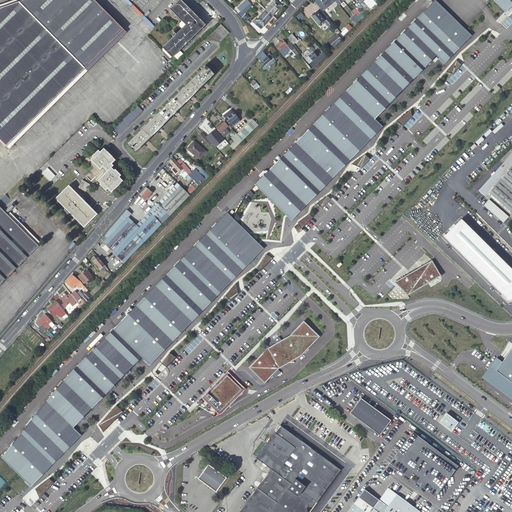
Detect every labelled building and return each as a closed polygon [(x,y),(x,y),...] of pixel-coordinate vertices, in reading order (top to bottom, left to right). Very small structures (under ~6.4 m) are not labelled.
[(0,138),(2,141),(8,148),(73,84),(125,32),(93,0),(86,0),(85,2),(82,0),(11,0),(0,4),(0,138)] [(164,47),(174,57),(206,25),(181,0),(179,0),(171,9),(182,21),(186,25),(182,29),(164,47)] [(240,11),(249,2),(246,0),(244,0),(237,8),(240,11)] [(470,36),(434,0),(256,183),(292,218),(296,214),(382,126),(375,119),(420,73),(436,56),(444,63),(470,36)] [(275,0),(274,0),(266,10),(273,15),(282,5),(275,0)] [(316,0),(315,1),(321,9),(329,2),(327,0),(316,0)] [(370,7),(375,2),(373,0),(365,0),(364,1),(366,3),(365,4),(369,9),(370,8),(370,7)] [(511,3),(511,0),(495,0),(506,10),(511,3)] [(365,12),(369,9),(365,4),(366,3),(364,1),(359,5),(365,12)] [(246,13),(252,6),(249,2),(240,11),(239,13),(242,17),(244,15),(246,13)] [(365,12),(359,5),(356,8),(362,15),(365,12)] [(356,8),(351,12),(354,15),(357,19),(362,15),(356,8)] [(332,22),(321,9),(317,12),(316,11),(312,15),(319,25),(326,19),(330,24),(332,22)] [(273,15),(266,10),(257,20),(256,19),(253,22),(261,29),(273,15)] [(347,15),(350,18),(355,25),(359,21),(357,19),(354,15),(351,12),(347,15)] [(73,84),(8,148),(10,150),(128,34),(125,32),(73,84)] [(334,47),(344,37),(340,32),(337,34),(337,35),(329,42),(334,47)] [(293,43),(298,40),(292,34),(288,37),(293,43)] [(298,53),(285,37),(275,46),(282,54),(287,50),(289,53),(292,57),(298,53)] [(319,55),(321,54),(316,49),(305,58),(309,63),(315,59),(316,60),(320,57),(319,55)] [(268,57),(263,51),(257,58),(264,66),(262,68),(264,70),(276,60),(271,55),(268,57)] [(456,59),(446,71),(453,74),(453,73),(456,70),(459,67),(462,65),(456,59)] [(206,66),(127,144),(136,152),(214,74),(206,66)] [(256,80),(251,84),(255,90),(260,85),(256,80)] [(138,105),(114,128),(119,133),(143,110),(138,105)] [(111,107),(107,111),(104,107),(99,112),(113,125),(121,117),(111,107)] [(225,119),(234,112),(231,109),(223,116),(225,119)] [(412,115),(411,109),(396,121),(402,126),(404,124),(407,121),(410,118),(412,115)] [(229,123),(237,117),(234,112),(225,119),(229,123)] [(240,121),(237,117),(229,123),(232,127),(240,121)] [(252,130),(258,125),(254,120),(247,125),(252,130)] [(224,130),(228,126),(224,122),(217,128),(224,137),(228,133),(224,130)] [(243,129),(248,135),(252,130),(247,125),(243,129)] [(215,145),(222,138),(212,126),(207,130),(214,139),(211,141),(215,145)] [(237,134),(242,140),(248,135),(243,129),(237,134)] [(208,138),(203,132),(199,136),(204,141),(208,138)] [(237,134),(236,133),(233,136),(237,140),(240,143),(242,140),(237,134)] [(190,149),(196,154),(201,158),(208,151),(195,140),(188,148),(190,149)] [(231,146),(233,149),(240,143),(237,140),(235,142),(231,146)] [(93,157),(90,160),(100,169),(103,167),(107,171),(98,181),(101,183),(100,184),(106,191),(107,190),(110,193),(123,181),(119,177),(120,175),(112,167),(113,165),(111,164),(115,160),(104,148),(100,152),(98,150),(92,156),(93,157)] [(511,153),(480,191),(489,200),(484,205),(503,222),(509,216),(511,219),(511,153)] [(365,154),(351,164),(361,168),(363,166),(366,163),(369,160),(370,159),(365,154)] [(177,162),(174,158),(169,161),(185,179),(187,178),(186,177),(189,175),(187,174),(186,173),(182,168),(177,162)] [(180,159),(177,162),(182,168),(185,166),(180,159)] [(48,168),(42,174),(50,182),(56,177),(48,168)] [(198,185),(205,179),(200,174),(195,169),(192,173),(189,176),(193,180),(198,185)] [(202,169),(200,174),(205,179),(209,175),(202,169)] [(90,184),(82,180),(78,188),(86,192),(87,190),(88,190),(89,190),(89,189),(89,188),(89,187),(90,184)] [(69,185),(56,198),(84,227),(97,214),(69,185)] [(193,185),(186,191),(189,195),(190,195),(197,188),(193,185)] [(175,210),(190,196),(190,195),(189,195),(186,191),(184,190),(180,186),(140,228),(128,217),(131,213),(127,209),(104,235),(107,238),(104,242),(107,246),(116,255),(124,263),(134,253),(154,231),(168,217),(175,210)] [(145,200),(152,192),(147,187),(140,195),(141,197),(145,200)] [(0,284),(39,246),(2,209),(10,202),(4,195),(0,199),(0,284)] [(331,199),(328,195),(317,203),(322,208),(324,205),(327,203),(329,201),(331,199)] [(262,249),(226,213),(2,458),(30,486),(80,434),(73,427),(141,357),(149,364),(194,319),(234,277),(251,260),(262,249)] [(310,214),(298,223),(301,229),(302,228),(304,226),(306,224),(309,221),(311,219),(313,217),(310,214)] [(511,269),(461,219),(444,236),(508,300),(511,299),(511,269)] [(273,258),(266,254),(257,267),(261,271),(262,269),(264,267),(266,265),(268,263),(271,260),(273,258)] [(107,267),(96,255),(91,259),(93,262),(94,261),(102,271),(104,269),(107,267)] [(92,266),(85,258),(83,261),(89,268),(92,266)] [(400,279),(394,282),(408,295),(441,276),(432,260),(412,272),(400,279)] [(84,283),(93,276),(87,269),(79,276),(84,283)] [(83,284),(80,280),(79,280),(72,274),(66,282),(73,288),(76,284),(80,288),(83,284)] [(239,286),(236,283),(225,296),(231,301),(234,298),(236,295),(238,293),(239,286)] [(82,307),(93,296),(88,290),(82,297),(84,300),(80,305),(82,307)] [(76,300),(77,301),(81,298),(75,291),(71,294),(76,300)] [(60,302),(64,307),(68,304),(69,306),(71,304),(73,306),(76,303),(75,301),(76,300),(71,294),(70,293),(67,296),(64,292),(60,296),(63,299),(60,302)] [(54,317),(63,309),(62,307),(57,301),(47,308),(54,317)] [(71,319),(82,307),(80,305),(69,316),(71,319)] [(41,325),(39,327),(44,332),(51,326),(49,324),(52,321),(45,314),(37,321),(41,325)] [(267,348),(249,367),(265,383),(279,369),(302,356),(320,337),(304,321),(289,335),(279,341),(267,348)] [(511,347),(502,361),(500,364),(496,362),(495,363),(494,362),(491,367),(511,382),(511,347)] [(176,357),(170,352),(161,363),(166,367),(167,366),(169,364),(171,362),(174,360),(176,358),(176,357)] [(488,382),(511,399),(511,382),(491,367),(494,362),(495,363),(496,362),(500,364),(502,361),(497,357),(487,370),(482,377),(488,382)] [(227,375),(205,398),(218,410),(222,406),(224,408),(240,392),(239,391),(242,388),(227,375)] [(361,399),(350,413),(380,436),(391,421),(361,399)] [(123,412),(116,400),(99,425),(103,432),(115,420),(117,418),(119,416),(122,413),(123,412)] [(447,413),(440,421),(452,430),(459,422),(447,413)] [(309,511),(341,470),(280,425),(256,457),(271,468),(238,511),(309,511)] [(459,465),(413,431),(390,462),(436,496),(459,465)] [(227,478),(209,464),(204,471),(198,478),(216,492),(227,478)] [(35,489),(39,497),(41,496),(43,494),(45,492),(47,490),(49,487),(51,485),(54,483),(49,478),(35,489)] [(360,498),(358,497),(347,511),(418,511),(419,511),(397,495),(388,506),(379,500),(373,508),(368,504),(360,498)] [(362,495),(360,498),(368,504),(373,508),(379,500),(375,496),(371,501),(362,495)]
